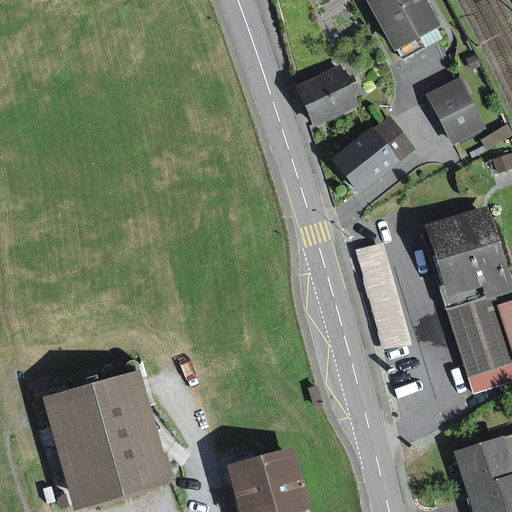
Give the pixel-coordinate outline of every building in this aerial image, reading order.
[(418,0),(372,0),(366,4),(402,60),(441,36),(418,0)] [(298,88),(311,130),(368,112),(354,70),(298,88)] [(429,102),(450,147),(485,130),(463,86),(429,102)] [(328,163),(359,195),(394,161),(363,129),(328,163)] [(511,282),(487,207),(421,229),(475,393),(511,380),(511,282)] [(383,352),(411,345),(383,243),(355,250),(383,352)] [(46,400),(73,511),(81,511),(170,491),(142,377),(46,400)] [(317,386),(307,389),(313,408),(323,406),(317,386)] [(511,439),(460,455),(476,511),(508,511),(511,511),(511,439)] [(227,469),(238,511),(308,511),(292,452),(227,469)]
